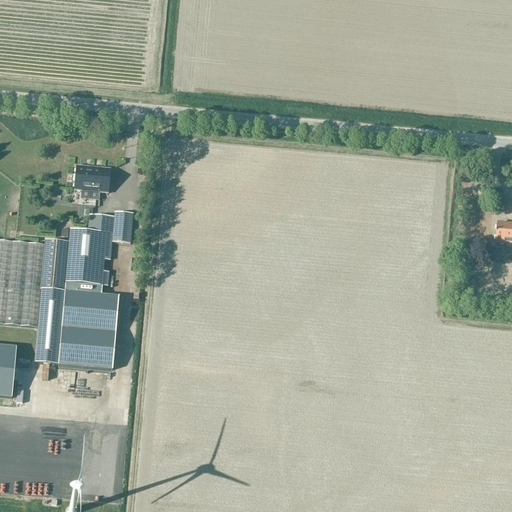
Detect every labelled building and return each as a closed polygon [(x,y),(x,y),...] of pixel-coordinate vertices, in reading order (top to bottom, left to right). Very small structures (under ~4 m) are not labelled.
[(76,167),(75,192),(82,192),(81,200),(99,202),(100,194),(109,195),(111,170),(76,167)] [(113,372),(119,297),(102,296),(101,296),(102,286),(108,287),(109,274),(103,273),(104,261),(110,261),(111,244),(113,244),(132,245),(134,215),(115,214),(115,218),(113,235),(88,232),(69,231),(68,244),(45,242),(45,247),(0,242),(0,325),(38,329),(41,291),(65,294),(59,367),(113,372)] [(90,216),(88,232),(113,235),(115,218),(90,216)] [(511,245),(511,224),(499,224),(497,243),(511,245)] [(38,329),(35,365),(59,367),(65,294),(41,291),(38,329)] [(122,307),(121,318),(129,319),(131,308),(122,307)] [(0,398),(12,399),(17,350),(0,348),(0,398)] [(71,378),(71,368),(58,368),(58,388),(66,388),(66,378),(71,378)]
